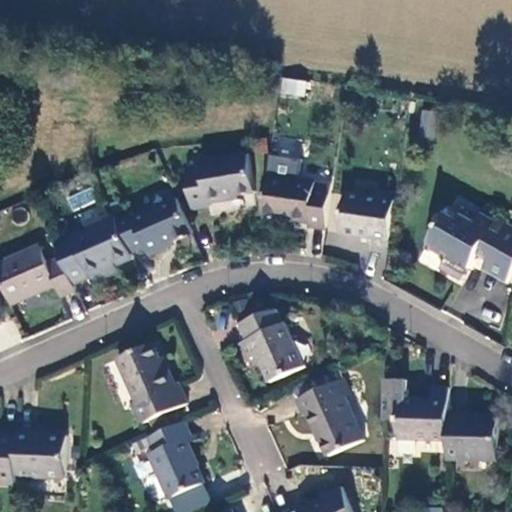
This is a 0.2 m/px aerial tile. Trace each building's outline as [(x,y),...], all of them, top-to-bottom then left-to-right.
[(290,79),(288,96),(306,99),(308,82),(290,79)] [(425,112),(421,139),(435,142),(440,115),(425,112)] [(252,156),(202,163),(203,169),(189,172),(193,211),(211,209),(210,203),(229,201),(228,198),(257,194),(252,156)] [(311,227),(328,229),(335,185),(296,178),(298,164),(272,160),(264,213),(294,218),(294,220),(311,223),(311,227)] [(373,251),(390,254),(397,202),(348,196),(343,233),(374,239),(373,251)] [(165,246),(195,234),(179,198),(136,218),(133,212),(118,218),(133,252),(147,247),(152,255),(167,249),(165,246)] [(508,283),(511,275),(511,223),(506,220),(501,222),(484,213),(478,223),(451,208),(448,213),(444,213),(440,215),(439,218),(438,221),(442,226),(429,247),(450,261),(445,270),(466,282),(481,256),(490,261),(485,269),(508,283)] [(108,272),(136,259),(133,252),(118,218),(117,218),(58,243),(64,258),(76,285),(93,278),(96,283),(110,277),(108,272)] [(42,247),(0,264),(0,274),(14,306),(59,287),(64,297),(79,291),(76,285),(64,258),(49,265),(42,247)] [(272,383),(307,368),(288,323),(284,325),(278,312),(269,313),(242,325),(249,341),(245,343),(251,360),(260,357),(272,383)] [(141,426),(187,407),(178,387),(173,388),(166,372),(164,373),(152,346),(118,361),(136,405),(132,407),(141,426)] [(352,396),(340,369),(304,385),(309,397),(300,401),(306,417),(308,416),(316,433),(319,431),(331,457),(366,443),(346,398),(352,396)] [(402,382),(386,382),(385,423),(400,423),(399,441),(450,442),(451,414),(451,390),(433,389),(432,402),(410,402),(410,392),(402,391),(402,382)] [(294,390),(300,401),(309,397),(304,385),(294,390)] [(466,415),(451,414),(450,442),(450,458),(499,460),(500,420),(466,419),(466,415)] [(193,438),(186,424),(134,446),(139,455),(154,448),(156,454),(153,456),(161,475),(152,478),(150,486),(155,498),(161,500),(171,497),(172,501),(207,485),(195,458),(196,457),(189,440),(193,438)] [(39,431),(20,429),(20,436),(18,477),(68,480),(70,438),(51,436),(51,435),(39,434),(39,431)] [(0,483),(18,485),(18,477),(20,436),(3,435),(3,438),(0,437),(0,483)] [(356,511),(346,488),(324,498),(326,501),(301,511),(356,511)]
